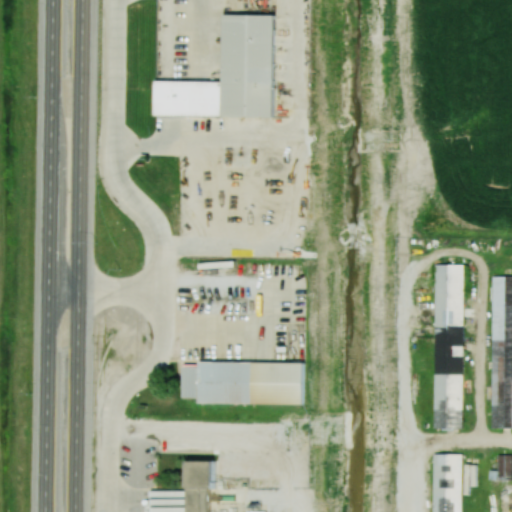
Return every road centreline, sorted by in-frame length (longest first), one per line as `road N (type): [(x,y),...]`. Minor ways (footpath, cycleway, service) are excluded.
road 1 (primary): [(75,511),(83,0)]
road 2 (primary): [(54,0),(47,511)]
